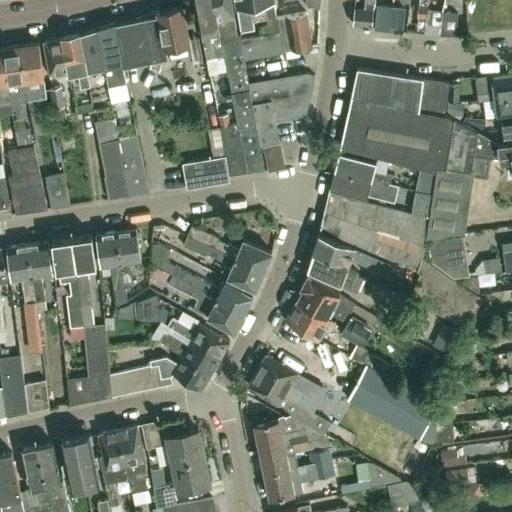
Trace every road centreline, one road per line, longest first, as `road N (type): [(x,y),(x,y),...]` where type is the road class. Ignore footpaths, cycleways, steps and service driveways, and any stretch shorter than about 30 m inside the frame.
road 1 (residential): [(0,226),(301,189)]
road 2 (residential): [(213,403),(267,304),(301,189)]
road 3 (residential): [(0,433),(156,401),(213,403)]
road 4 (residential): [(511,51),(443,55),(333,45)]
road 5 (residential): [(301,189),(333,45)]
